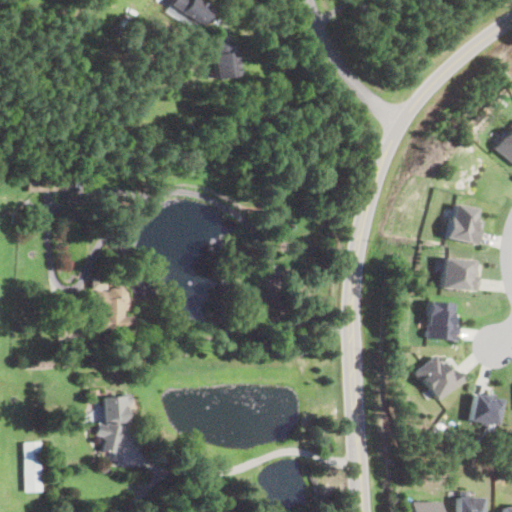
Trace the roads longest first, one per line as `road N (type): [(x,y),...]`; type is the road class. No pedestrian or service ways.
road 1 (tertiary): [(353,330),(359,242),(398,126),(450,67),(511,22)]
road 2 (residential): [(398,126),(338,63),(308,0)]
road 3 (tertiary): [(359,462),(353,330)]
